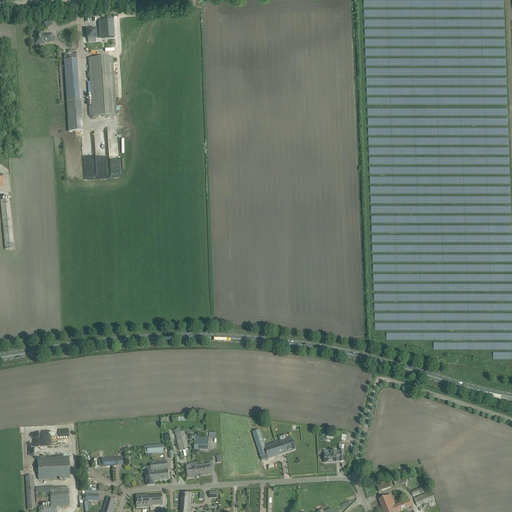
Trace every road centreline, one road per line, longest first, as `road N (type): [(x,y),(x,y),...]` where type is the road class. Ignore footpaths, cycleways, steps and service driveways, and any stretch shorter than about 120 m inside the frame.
road 1 (primary): [(473,389),(361,357),(243,338),(105,341),(0,357)]
road 2 (unclassified): [(118,511),(140,489),(352,480)]
road 3 (unclassified): [(511,420),(380,381),(352,480)]
